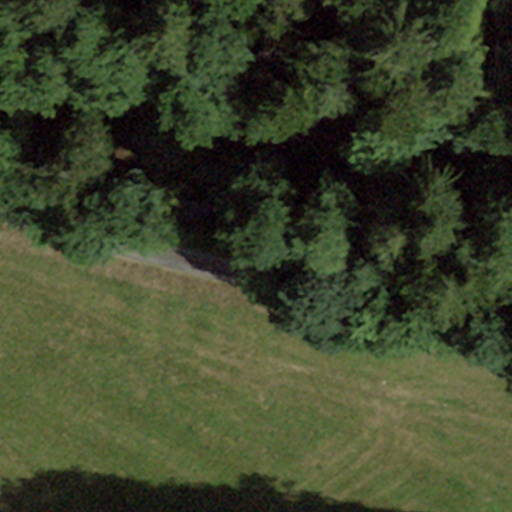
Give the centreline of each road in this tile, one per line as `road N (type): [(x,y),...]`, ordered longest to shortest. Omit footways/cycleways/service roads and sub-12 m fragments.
road 1 (track): [(0,153),(128,242),(511,313)]
road 2 (track): [(511,141),(0,72)]
